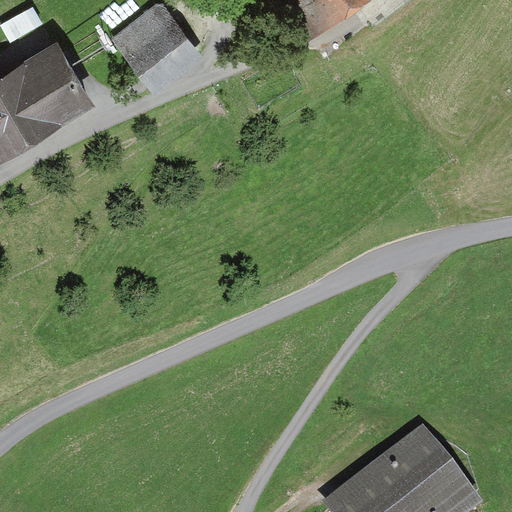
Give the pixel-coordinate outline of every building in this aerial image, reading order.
[(289,0),(313,31),(355,0),(289,0)] [(197,60),(159,8),(115,41),(153,92),(197,60)] [(37,11),(4,26),(12,43),(45,29),(37,11)] [(54,52),(0,83),(0,154),(0,155),(85,106),(54,52)] [(427,436),(331,509),(332,511),(472,511),(480,506),(427,436)]
